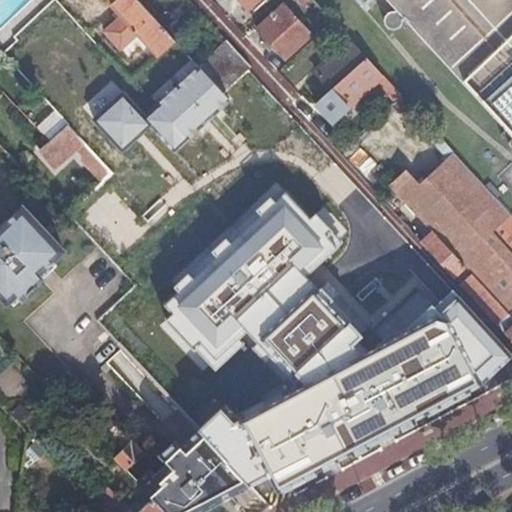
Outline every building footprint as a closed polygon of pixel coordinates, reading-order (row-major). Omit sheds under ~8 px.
[(0,0),(0,31),(29,0),(0,0)] [(175,40),(138,0),(108,0),(122,15),(105,31),(121,48),(138,32),(158,55),(175,40)] [(314,0),(298,0),(324,28),(332,20),(314,0)] [(511,0),(361,0),(363,2),(365,0),(376,0),(386,12),(385,14),(384,15),(384,18),(384,20),(384,22),(385,24),(387,25),(389,27),(391,27),(393,27),(395,27),(397,26),(399,24),(400,22),(401,20),(406,16),(511,130),(511,0)] [(256,27),(285,57),(311,34),(283,2),(256,27)] [(227,40),(198,66),(222,92),(251,66),(231,45),(227,40)] [(330,90),(367,58),(351,41),(316,74),(330,89),(330,90)] [(377,79),(382,75),(367,58),(330,90),(330,89),(315,103),(332,122),(377,79)] [(383,112),(401,95),(382,75),(377,79),(391,95),(379,107),(383,112)] [(67,125),(60,118),(41,135),(43,138),(48,143),(67,125)] [(384,153),(402,137),(386,118),(368,134),(384,153)] [(41,135),(40,134),(38,136),(41,138),(34,145),(37,149),(36,150),(54,168),(74,148),(81,156),(80,158),(88,167),(97,158),(91,151),(75,134),(67,125),(48,143),(43,138),(41,135)] [(511,216),(453,152),(415,187),(401,171),(389,183),(431,228),(464,265),(471,272),(508,312),(511,308),(511,216)] [(88,167),(100,180),(101,180),(110,172),(97,158),(88,167)] [(0,300),(4,305),(14,295),(18,299),(39,280),(35,276),(61,252),(19,208),(0,226),(0,300)] [(452,276),(464,265),(431,228),(418,240),(452,276)] [(511,316),(508,312),(471,272),(459,284),(511,340),(511,316)] [(133,286),(93,322),(113,345),(154,309),(133,286)] [(19,405),(8,414),(17,425),(29,415),(19,405)] [(151,499),(163,511),(195,511),(249,484),(226,461),(204,436),(199,431),(178,450),(172,444),(157,457),(166,466),(154,478),(147,471),(135,482),(151,499)] [(112,459),(124,471),(141,455),(123,437),(116,443),(122,450),(112,459)] [(163,511),(151,499),(139,510),(141,511),(163,511)] [(98,511),(88,500),(74,511),(98,511)]
